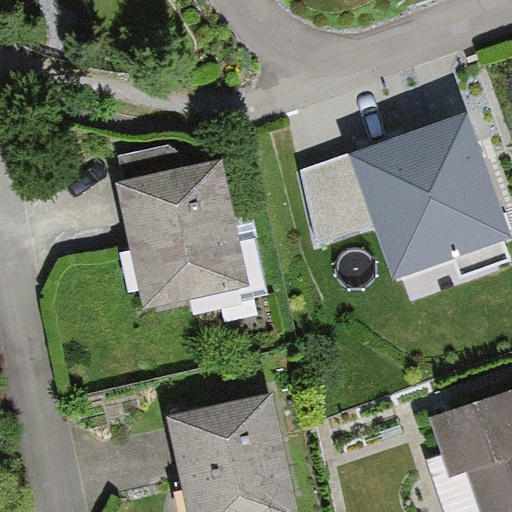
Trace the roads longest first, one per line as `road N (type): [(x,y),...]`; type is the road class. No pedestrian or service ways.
road 1 (residential): [(511,0),(322,69),(284,53),(247,0)]
road 2 (residential): [(0,234),(54,511)]
